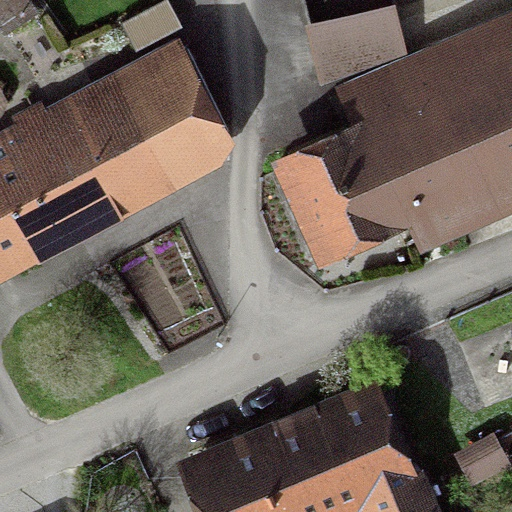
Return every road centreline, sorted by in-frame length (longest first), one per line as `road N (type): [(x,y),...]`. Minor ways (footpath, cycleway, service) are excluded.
road 1 (residential): [(255,360),(240,0)]
road 2 (residential): [(0,469),(255,360)]
road 3 (residential): [(255,360),(511,265)]
